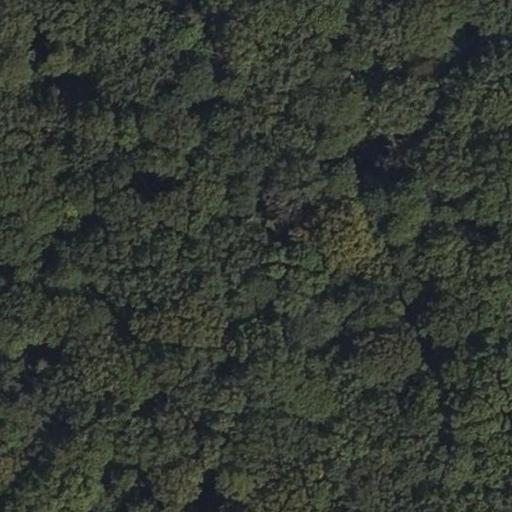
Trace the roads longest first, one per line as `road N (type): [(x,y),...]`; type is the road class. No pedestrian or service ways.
road 1 (track): [(221,0),(259,511)]
road 2 (track): [(233,0),(335,46),(511,71)]
